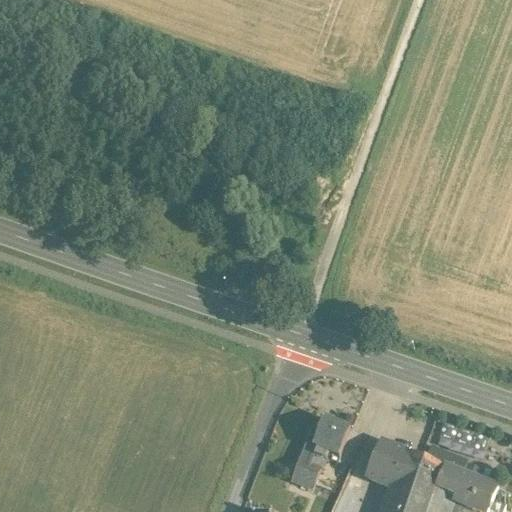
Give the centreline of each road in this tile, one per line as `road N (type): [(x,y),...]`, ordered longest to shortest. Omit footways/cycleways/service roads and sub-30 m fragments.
road 1 (track): [(299,335),(422,0)]
road 2 (track): [(313,297),(0,180)]
road 3 (secondary): [(299,335),(0,230)]
road 4 (residential): [(241,472),(0,395)]
road 5 (secondary): [(511,408),(299,335)]
road 6 (residential): [(299,335),(241,472)]
